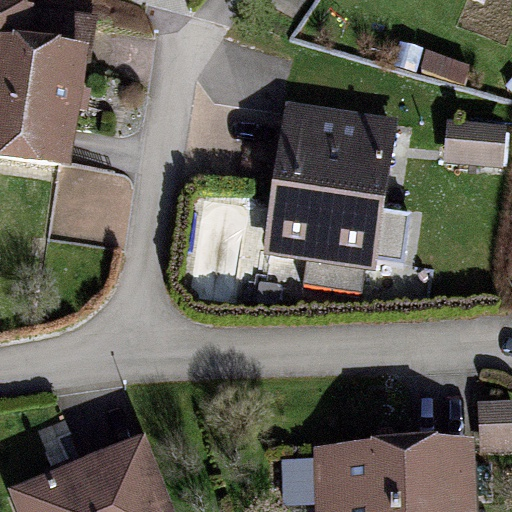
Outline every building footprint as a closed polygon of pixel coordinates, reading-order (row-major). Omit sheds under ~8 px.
[(0,144),(68,155),(85,42),(21,33),(0,29),(0,144)] [(282,119),(260,268),(361,283),(383,134),(282,119)] [(498,142),(444,139),(442,176),(496,178),(498,142)] [(511,418),(476,417),(475,453),(511,453),(511,418)] [(165,511),(139,443),(10,494),(17,511),(165,511)] [(474,511),(471,444),(312,453),(315,511),(474,511)]
